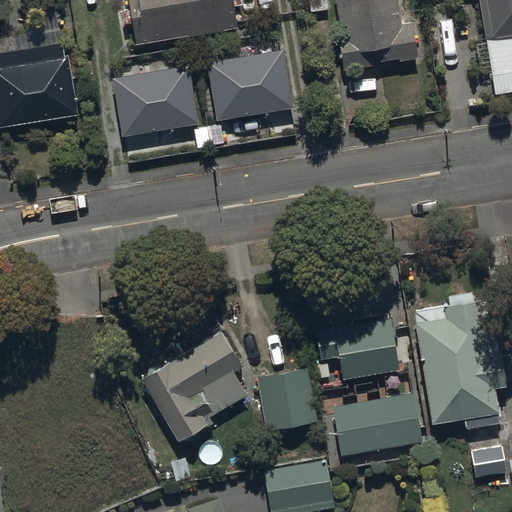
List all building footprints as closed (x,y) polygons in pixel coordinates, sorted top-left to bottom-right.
[(240,35),(233,0),(127,0),(137,52),(240,35)] [(308,0),(311,16),(330,13),(327,0),(308,0)] [(402,30),(396,0),(333,0),(341,41),(337,42),(344,79),(420,64),(413,28),(402,30)] [(511,0),(477,0),(491,99),(511,95),(511,0)] [(0,132),(78,121),(69,60),(65,61),(58,16),(25,21),(27,38),(11,41),(14,56),(0,57),(0,132)] [(284,49),(207,61),(217,121),(294,109),(284,49)] [(189,65),(112,77),(122,137),(199,125),(189,65)] [(444,304),(414,308),(429,417),(462,412),(464,426),(500,421),(494,385),(502,384),(502,380),(505,380),(505,375),(511,374),(511,368),(509,348),(501,350),(493,296),(475,299),(473,288),(449,292),(450,299),(444,299),(444,304)] [(342,369),(395,360),(386,309),(313,322),(319,352),(338,349),(342,369)] [(95,352),(90,311),(59,314),(63,356),(95,352)] [(240,358),(217,320),(192,334),(137,367),(175,430),(200,415),(202,418),(210,413),(206,407),(243,385),(230,364),(240,358)] [(305,365),(256,375),(266,426),(315,417),(305,365)] [(421,439),(412,390),(333,405),(342,453),(421,439)] [(126,444),(104,396),(46,422),(49,430),(17,444),(47,511),(71,511),(103,498),(100,491),(140,473),(136,462),(139,461),(131,442),(126,444)] [(499,440),(469,444),(472,468),(502,463),(499,440)] [(327,459),(263,467),(268,511),(278,511),(333,505),(327,459)] [(225,511),(221,497),(184,508),(185,511),(225,511)]
